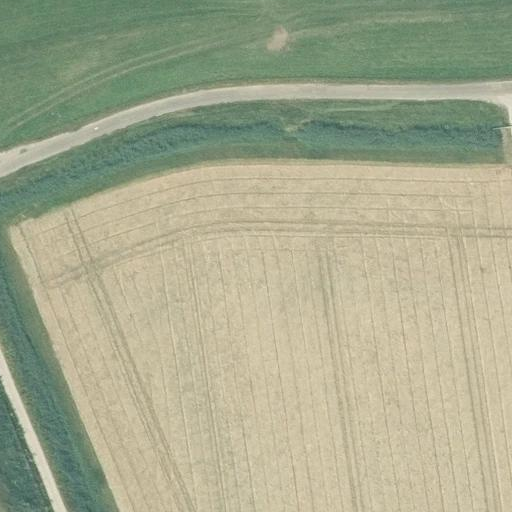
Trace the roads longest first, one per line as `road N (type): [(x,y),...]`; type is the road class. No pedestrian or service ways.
road 1 (tertiary): [(0,169),(197,100),(511,89)]
road 2 (track): [(326,15),(122,69),(0,134)]
road 3 (unclassified): [(58,511),(0,367)]
